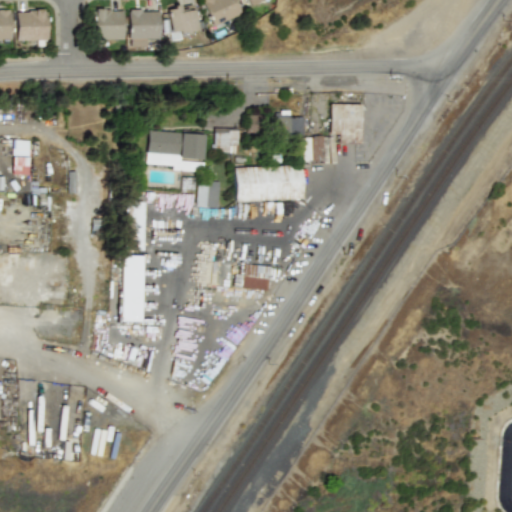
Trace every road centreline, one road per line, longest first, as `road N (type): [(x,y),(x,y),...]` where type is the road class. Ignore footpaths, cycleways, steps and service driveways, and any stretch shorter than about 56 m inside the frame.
road 1 (tertiary): [(150,511),(499,0)]
road 2 (residential): [(440,84),(398,69),(0,74)]
